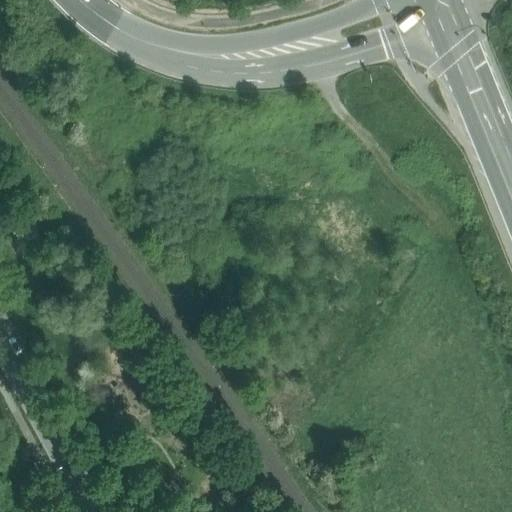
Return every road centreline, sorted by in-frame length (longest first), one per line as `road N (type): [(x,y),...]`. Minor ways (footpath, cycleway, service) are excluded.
road 1 (secondary): [(169,46),(218,61),(297,57),(392,30),(438,0)]
road 2 (secondary): [(438,0),(380,1),(282,32),(169,46)]
road 3 (track): [(320,52),(344,116),(443,230)]
road 4 (residential): [(0,337),(93,511)]
road 5 (primary): [(438,0),(511,175)]
